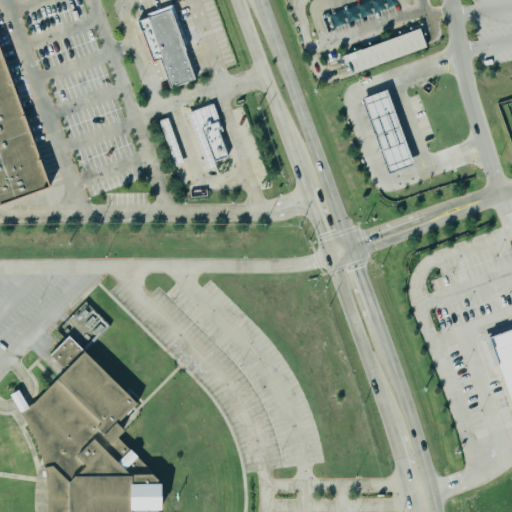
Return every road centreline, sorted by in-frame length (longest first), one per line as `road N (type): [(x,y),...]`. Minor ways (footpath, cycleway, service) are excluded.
road 1 (secondary): [(349,249),(255,0)]
road 2 (secondary): [(236,0),(305,190)]
road 3 (residential): [(511,187),(329,255)]
road 4 (secondary): [(434,491),(374,317)]
road 5 (secondary): [(329,255),(386,414)]
